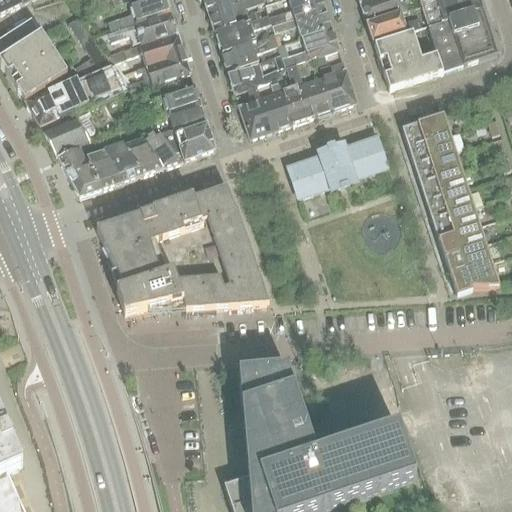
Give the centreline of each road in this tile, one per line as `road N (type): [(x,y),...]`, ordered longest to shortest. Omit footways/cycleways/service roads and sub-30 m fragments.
road 1 (residential): [(124,361),(504,329)]
road 2 (secondary): [(124,511),(31,239)]
road 3 (secondary): [(13,246),(62,363),(107,511)]
road 4 (residential): [(233,165),(191,41),(187,0)]
road 5 (residential): [(74,221),(233,165)]
road 6 (residential): [(124,361),(74,221)]
road 7 (residential): [(233,165),(373,115)]
road 8 (residential): [(373,115),(511,64)]
road 9 (residential): [(343,0),(373,115)]
